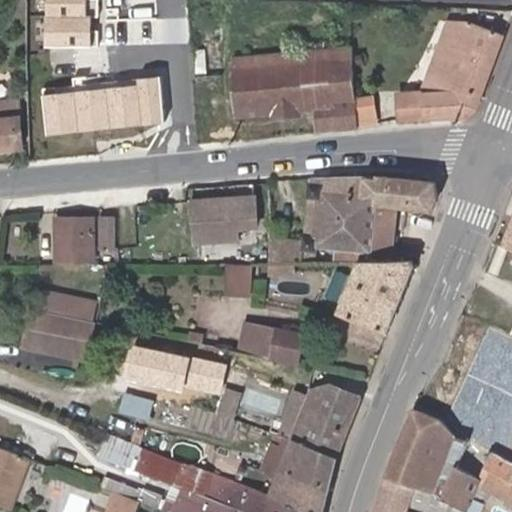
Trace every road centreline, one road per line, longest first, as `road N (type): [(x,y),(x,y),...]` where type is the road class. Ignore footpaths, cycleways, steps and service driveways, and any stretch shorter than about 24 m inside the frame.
road 1 (secondary): [(494,157),(363,462),(350,511)]
road 2 (tertiary): [(190,166),(397,148),(494,157)]
road 3 (tertiary): [(0,184),(190,166)]
road 4 (residential): [(190,166),(181,0)]
